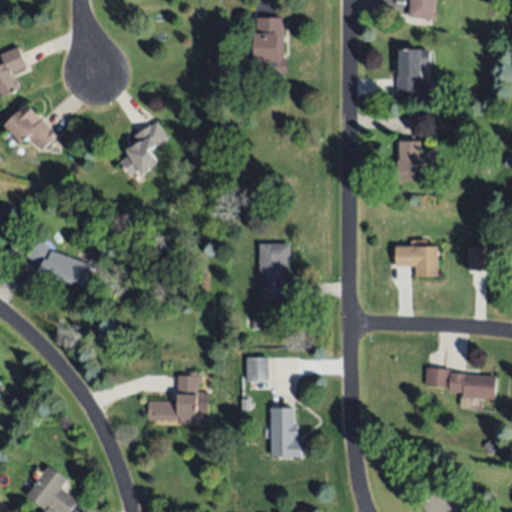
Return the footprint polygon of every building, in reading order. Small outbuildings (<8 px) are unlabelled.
[(434,0),(432,19),(408,16),(410,0),(434,0)] [(288,73),(251,74),(250,57),(256,57),(256,18),(283,18),(284,58),(287,58),(288,73)] [(0,54),(18,46),(26,66),(11,73),(18,88),(0,96),(0,64),(3,63),(0,54)] [(417,101),(400,102),(400,94),(397,94),(397,75),(401,75),(400,50),(429,49),(430,66),(420,66),(420,77),(416,77),(417,101)] [(40,149),(30,137),(22,144),(4,123),(27,103),(56,135),(40,149)] [(168,137),(152,150),(159,159),(142,173),(138,168),(130,175),(119,161),(129,154),(125,149),(138,139),(135,136),(155,120),(168,137)] [(421,180),(397,180),(397,160),(400,160),(400,140),(421,141),(421,180)] [(477,176),(476,168),(486,167),(486,175),(477,176)] [(493,215),(492,226),(484,225),(485,214),(493,215)] [(91,264),(86,284),(74,280),(73,282),(58,275),(56,278),(37,273),(40,267),(26,255),(41,239),(52,251),(91,264)] [(260,298),(260,244),(291,244),(291,264),(284,264),(284,280),(292,280),(292,298),(260,298)] [(395,246),(437,246),(438,274),(416,274),(416,266),(396,266),(395,246)] [(486,248),(467,248),(467,271),(485,271),(486,248)] [(250,328),(250,319),(260,319),(260,328),(250,328)] [(247,381),(246,357),(268,356),(269,381),(247,381)] [(495,399),(462,397),(463,392),(450,391),(450,386),(425,385),(426,367),(450,368),(450,373),(496,376),(495,399)] [(148,421),(148,401),(177,401),(177,375),(198,375),(198,401),(209,401),(209,420),(198,420),(198,424),(180,424),(180,420),(148,421)] [(241,399),(249,399),(250,410),(241,410),(241,399)] [(271,456),(270,408),(293,407),(293,424),(296,424),(297,437),(293,437),(293,440),(300,440),(301,456),(271,456)] [(490,454),(482,446),(490,439),(497,448),(490,454)] [(26,494),(48,466),(66,480),(60,488),(77,501),(68,511),(57,511),(48,504),(45,508),(26,494)] [(429,511),(422,505),(439,489),(443,494),(448,489),(453,494),(456,491),(466,501),(458,508),(462,511),(429,511)]
